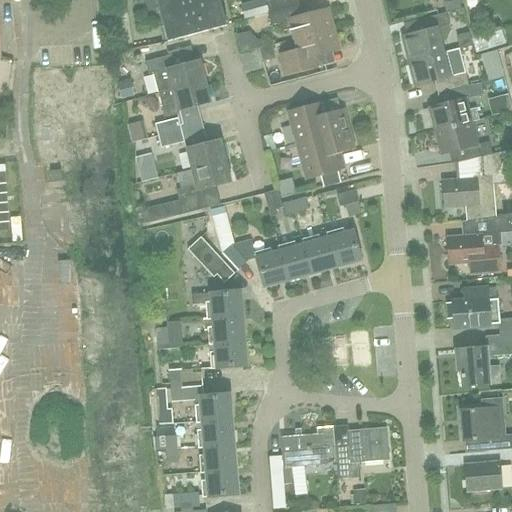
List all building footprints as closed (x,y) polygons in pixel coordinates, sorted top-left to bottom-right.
[(156,0),(168,42),(197,34),(187,0),(156,0)] [(187,0),(197,34),(227,26),(219,0),(187,0)] [(270,0),(265,2),(264,0),(262,0),(240,6),(244,20),(268,13),(298,5),(296,0),(270,0)] [(292,30),(295,39),(332,30),(326,11),(302,18),(298,5),(268,13),(244,20),(240,21),(244,34),(279,24),(281,33),(292,30)] [(402,37),(409,63),(459,50),(458,50),(443,54),(440,42),(446,41),(450,32),(448,26),(449,26),(446,14),(424,20),(427,31),(402,37)] [(332,30),(295,39),(297,50),(278,55),(284,77),(315,69),(312,57),(337,50),(332,30)] [(445,93),(449,92),(468,87),(459,50),(409,63),(415,87),(442,80),(445,93)] [(251,68),(266,66),(264,51),(249,53),(251,68)] [(148,74),(153,73),(158,94),(205,82),(199,61),(171,69),(168,56),(145,62),(148,74)] [(158,94),(164,118),(178,115),(177,112),(210,103),(205,82),(158,94)] [(429,109),(430,111),(425,112),(428,127),(434,126),(435,132),(479,121),(476,109),(469,111),(466,100),(477,97),(474,85),(468,87),(449,92),(452,103),(429,109)] [(311,106),(288,113),(296,144),(349,129),(344,110),(324,115),(321,104),(311,106)] [(158,137),(182,131),(178,119),(155,125),(158,137)] [(482,159),(483,168),(505,164),(504,151),(492,154),(489,143),(478,146),(472,123),(480,121),(479,121),(435,132),(441,155),(464,149),(467,162),(482,159)] [(349,129),(296,144),(306,180),(320,177),(323,189),(340,183),(337,172),(339,171),(335,155),(355,150),(349,129)] [(182,131),(158,137),(161,150),(185,143),(182,131)] [(220,140),(186,149),(191,170),(225,161),(220,140)] [(11,146),(0,148),(0,159),(14,156),(11,146)] [(231,183),(225,161),(191,170),(191,171),(176,174),(183,202),(175,204),(178,216),(202,210),(198,194),(197,192),(231,183)] [(487,221),(488,228),(511,226),(511,215),(495,217),(492,184),(486,185),(485,178),(506,176),(505,164),(483,168),(484,177),(476,178),(476,179),(442,182),(444,210),(465,208),(466,223),(487,221)] [(51,182),(61,181),(60,171),(50,172),(51,182)] [(5,177),(0,177),(0,230),(9,229),(5,177)] [(279,205),(281,205),(277,191),(273,192),(265,194),(264,195),(269,212),(280,209),(279,205)] [(292,202),(295,214),(308,210),(305,199),(292,202)] [(295,214),(292,202),(281,205),(279,205),(280,209),(283,217),(295,214)] [(358,203),(351,205),(345,207),(348,218),(361,214),(358,203)] [(511,226),(488,228),(489,235),(481,236),(447,239),(450,266),(470,265),(471,276),(500,274),(498,247),(496,234),(511,232),(511,226)] [(326,236),(336,269),(361,262),(353,235),(344,237),(343,231),(326,236)] [(336,269),(326,236),(328,241),(320,244),(318,238),(302,242),(312,276),(336,269)] [(291,240),(292,245),(278,249),(288,283),(312,276),(302,242),(301,237),(291,240)] [(212,277),(215,274),(223,283),(233,274),(201,238),(187,250),(212,277)] [(229,262),(236,271),(246,262),(232,245),(222,254),(229,262)] [(288,283),(278,249),(277,249),(279,255),(271,257),(269,251),(254,255),(256,261),(254,261),(263,290),(288,283)] [(496,300),(495,288),(463,291),(464,302),(452,303),(452,306),(446,306),(448,321),(453,320),(454,331),(491,328),(491,325),(498,325),(499,335),(511,334),(511,318),(499,320),(498,300),(496,300)] [(238,291),(209,294),(192,295),(192,305),(201,304),(205,304),(207,321),(241,317),(238,291)] [(243,342),(241,317),(207,321),(203,321),(204,331),(207,331),(209,346),(214,345),(243,342)] [(158,349),(170,349),(168,328),(156,329),(158,349)] [(485,357),(511,354),(511,334),(499,335),(489,336),(490,348),(455,351),(457,373),(461,373),(463,389),(490,386),(490,385),(500,384),(499,367),(486,368),(485,357)] [(243,342),(214,345),(215,354),(209,355),(210,370),(217,369),(217,371),(246,368),(243,342)] [(158,384),(183,383),(202,382),(201,370),(181,370),(179,349),(158,350),(159,371),(157,372),(158,384)] [(196,424),(231,420),(228,395),(203,397),(202,386),(170,389),(171,403),(194,401),(196,424)] [(156,391),(158,425),(172,424),(171,410),(167,410),(166,390),(156,391)] [(507,450),(511,449),(511,435),(501,437),(498,401),(483,403),(483,411),(460,413),(463,443),(486,440),(486,452),(507,450)] [(231,420),(196,424),(202,424),(202,432),(196,432),(198,448),(204,448),(204,449),(234,446),(231,420)] [(327,449),(335,449),(333,428),(317,429),(318,435),(280,438),(283,469),(328,466),(327,449)] [(348,448),(335,449),(337,481),(360,480),(359,464),(389,462),(386,430),(347,433),(348,448)] [(164,437),(165,451),(177,451),(176,437),(164,437)] [(234,446),(204,449),(205,457),(199,458),(201,474),(206,473),(206,474),(236,471),(234,446)] [(177,451),(165,451),(165,464),(178,463),(177,451)] [(467,493),(501,490),(499,462),(464,465),(467,493)] [(236,471),(206,474),(207,483),(202,483),(203,498),(207,498),(207,500),(239,497),(236,471)] [(180,511),(188,511),(192,511),(191,494),(179,495),(180,511)]
